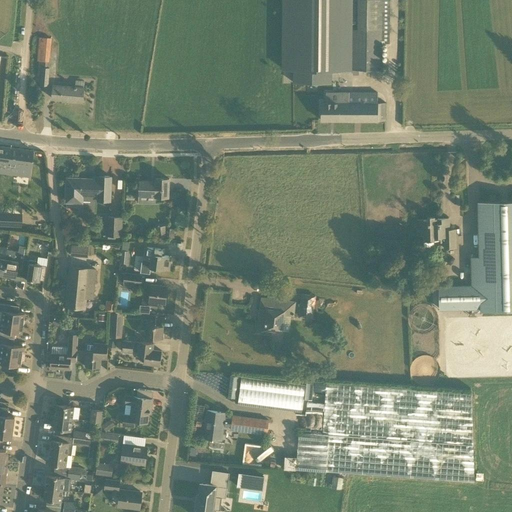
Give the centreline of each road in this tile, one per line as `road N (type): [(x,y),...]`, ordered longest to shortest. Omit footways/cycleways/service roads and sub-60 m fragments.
road 1 (tertiary): [(208,143),(511,134)]
road 2 (tertiary): [(179,383),(208,143)]
road 3 (tertiary): [(208,143),(46,138)]
road 4 (residential): [(179,383),(118,376),(85,390),(33,386)]
road 5 (residential): [(20,139),(29,0)]
road 6 (tertiary): [(163,511),(179,383)]
road 7 (residential): [(33,386),(18,511)]
road 8 (residential): [(33,386),(38,303),(0,290)]
